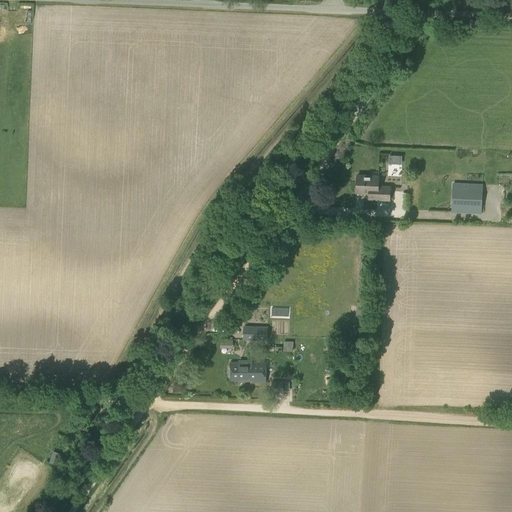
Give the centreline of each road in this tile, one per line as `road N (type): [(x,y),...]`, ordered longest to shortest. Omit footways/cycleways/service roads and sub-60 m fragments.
road 1 (track): [(0,398),(511,419)]
road 2 (track): [(322,169),(77,511)]
road 3 (unclassified): [(430,12),(120,0)]
road 4 (unclassified): [(430,12),(322,169)]
